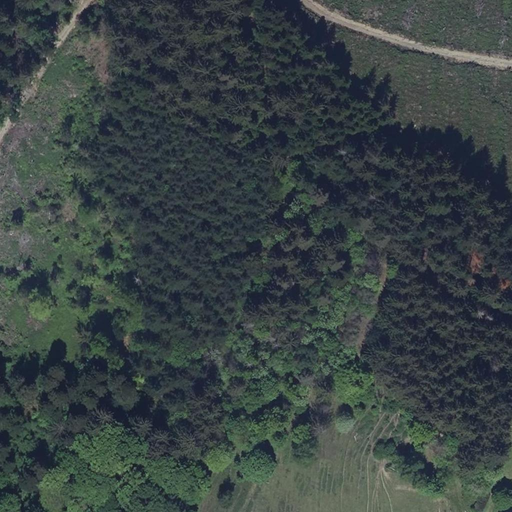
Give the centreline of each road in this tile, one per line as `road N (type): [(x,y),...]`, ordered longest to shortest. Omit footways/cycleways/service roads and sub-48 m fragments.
road 1 (track): [(511,206),(465,159),(381,139),(290,154),(247,0)]
road 2 (track): [(511,63),(380,36),(305,0)]
road 3 (track): [(90,0),(0,137)]
